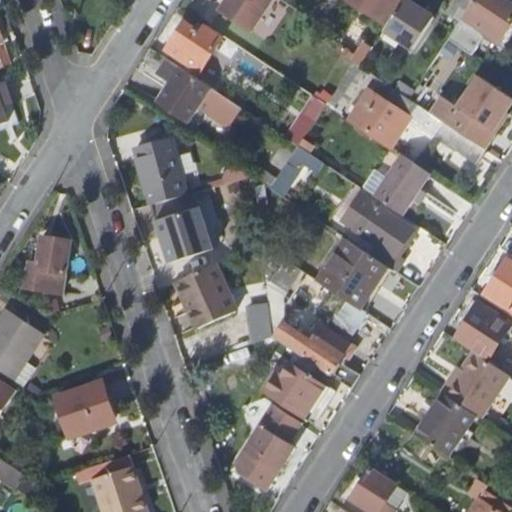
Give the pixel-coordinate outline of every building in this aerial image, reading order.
[(278,0),(232,0),(222,16),(254,37),(279,0),(278,0)] [(350,0),(392,27),(402,12),(404,9),(395,3),(397,0),(350,0)] [(478,0),(470,13),(450,43),(473,60),(489,37),(502,46),(511,30),(511,1),(510,0),(478,0)] [(459,0),(456,5),(470,13),(478,0),(459,0)] [(392,27),(387,34),(415,52),(436,21),(408,3),(404,9),(402,12),(392,27)] [(169,53),(165,58),(171,62),(219,94),(224,84),(207,73),(205,76),(201,73),(222,42),(207,31),(203,37),(196,32),(187,26),(169,53)] [(200,27),(196,32),(203,37),(207,31),(200,27)] [(0,30),(0,68),(12,64),(0,30)] [(154,51),(165,58),(169,53),(158,45),(154,51)] [(174,86),(161,106),(190,126),(201,110),(231,131),(245,112),(219,94),(171,62),(160,77),(174,86)] [(356,66),(336,96),(349,105),(369,75),(363,70),(356,66)] [(0,85),(0,97),(2,104),(12,101),(6,83),(0,85)] [(372,95),(352,124),(394,152),(412,125),(422,110),(411,102),(398,94),(393,102),(380,93),(377,98),(372,95)] [(0,126),(10,123),(2,104),(0,97),(0,126)] [(434,118),(487,154),(498,138),(444,102),(434,118)] [(422,110),(412,125),(419,130),(429,115),(422,110)] [(419,130),(435,140),(436,138),(478,167),(487,154),(434,118),(429,115),(419,130)] [(140,152),(155,208),(191,198),(176,143),(140,152)] [(302,171),(313,154),(301,146),(290,163),(302,171)] [(405,159),(377,200),(404,218),(414,204),(419,208),(427,198),(421,194),(432,177),(405,159)] [(391,270),(398,275),(406,264),(397,258),(414,233),(362,198),(344,225),(382,250),(375,260),(390,270),(391,270)] [(204,211),(162,226),(169,246),(168,247),(175,265),(218,250),(204,211)] [(34,267),(32,295),(66,296),(71,243),(44,241),(42,267),(34,267)] [(349,242),(322,284),(364,312),(391,270),(390,270),(375,260),(349,242)] [(305,272),(265,245),(275,341),(353,392),(362,379),(341,364),(345,356),(319,338),(315,345),(286,326),(289,296),(305,272)] [(511,263),(491,295),(511,308),(511,263)] [(180,284),(203,330),(240,313),(218,266),(180,284)] [(51,303),(56,316),(67,312),(62,298),(51,303)] [(511,325),(483,306),(460,342),(477,353),(494,364),(511,335),(511,325)] [(11,311),(0,327),(0,370),(17,382),(48,335),(11,311)] [(511,375),(494,364),(477,353),(459,379),(456,377),(446,393),(448,394),(478,414),(486,419),(511,380),(511,375)] [(294,363),(273,396),(311,422),(323,404),(326,406),(335,393),(331,391),(332,390),(294,363)] [(0,385),(0,419),(16,396),(0,385)] [(105,387),(60,401),(71,437),(117,422),(105,387)] [(448,394),(419,437),(449,457),(478,414),(448,394)] [(240,464),(245,467),(241,474),(268,492),(296,449),(289,445),(303,423),(277,406),(263,427),(269,431),(261,443),(256,439),(240,464)] [(0,479),(20,493),(30,479),(0,459),(0,479)] [(146,511),(131,471),(92,485),(100,511),(146,511)] [(372,472),(353,500),(369,511),(392,511),(394,510),(387,505),(398,489),(372,472)] [(511,510),(487,493),(474,511),(510,511),(511,511),(511,510)]
